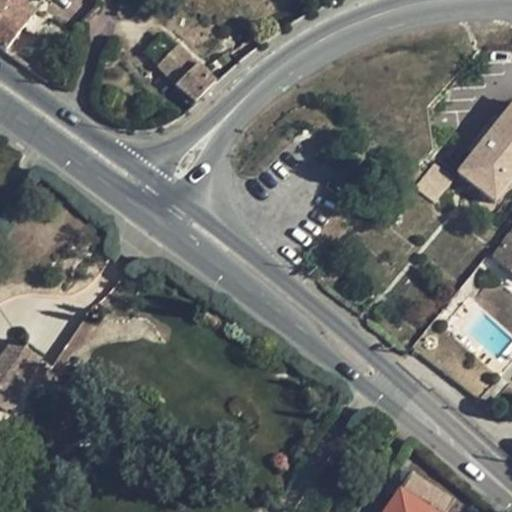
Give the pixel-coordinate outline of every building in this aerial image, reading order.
[(24,28),(36,13),(19,0),(14,0),(0,18),(0,51),(3,54),(24,28)] [(0,0),(0,18),(14,0),(0,0)] [(36,13),(24,28),(35,36),(46,22),(36,13)] [(176,48),(156,67),(175,87),(197,67),(176,48)] [(53,75),(34,60),(26,71),(46,84),(53,75)] [(197,67),(175,87),(195,103),(215,84),(198,65),(197,67)] [(511,104),(498,121),(495,125),(467,158),(455,174),(492,204),(511,179),(511,104)] [(467,158),(495,125),(489,120),(461,153),(467,158)] [(434,211),(455,186),(433,169),(413,194),(434,211)] [(511,232),(492,258),(511,274),(511,232)] [(12,341),(0,358),(0,409),(5,413),(41,360),(12,341)] [(445,511),(451,503),(412,477),(400,493),(399,493),(385,511),(445,511)]
